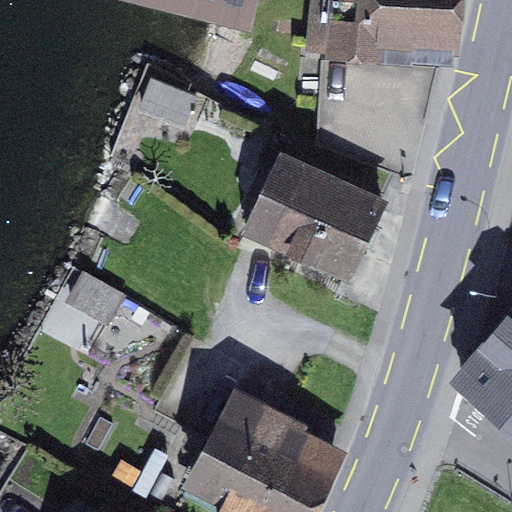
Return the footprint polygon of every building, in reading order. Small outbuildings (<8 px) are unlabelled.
[(251,0),(152,0),(192,10),(194,0),(227,0),(250,6),(251,0)] [(457,0),(341,0),(341,7),(319,5),(315,49),(381,55),(382,42),(451,48),(457,0)] [(383,202),(280,154),(246,227),(349,276),(383,202)] [(511,327),(464,382),(509,421),(511,417),(511,327)] [(303,425),(238,392),(200,466),(234,483),(218,511),(307,511),(332,463),(293,443),(303,425)]
